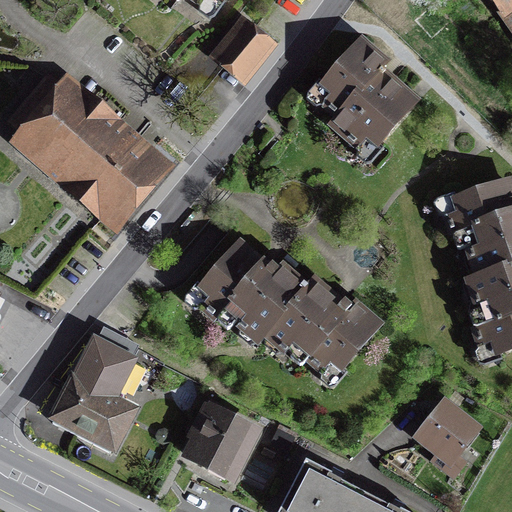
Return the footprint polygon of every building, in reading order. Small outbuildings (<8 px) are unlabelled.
[(176,0),(202,18),(214,0),(176,0)] [(511,0),(493,0),(511,26),(511,0)] [(280,46),(243,13),(208,54),(245,86),(280,46)] [(419,99),(393,73),(384,65),(391,58),(363,31),(316,80),(339,102),(343,107),(330,122),(368,156),(419,99)] [(169,163),(56,70),(0,133),(0,136),(107,231),(169,163)] [(511,174),(449,193),(458,226),(461,225),(474,273),(511,261),(511,174)] [(268,328),(308,280),(282,258),(276,264),(263,253),(262,255),(240,235),(193,286),(215,307),(220,304),(260,338),(268,328)] [(511,261),(474,273),(461,277),(475,325),(478,324),(487,356),(511,348),(511,261)] [(308,280),(268,328),(309,357),(314,350),(343,372),(383,320),(354,298),(351,301),(313,274),(308,280)] [(138,356),(92,332),(47,418),(114,452),(138,406),(117,395),(138,356)] [(483,424),(445,394),(414,434),(453,463),(483,424)] [(262,427),(205,401),(179,457),(235,484),(262,427)] [(275,511),(355,511),(367,489),(304,457),(275,511)] [(411,511),(367,489),(355,511),(411,511)]
